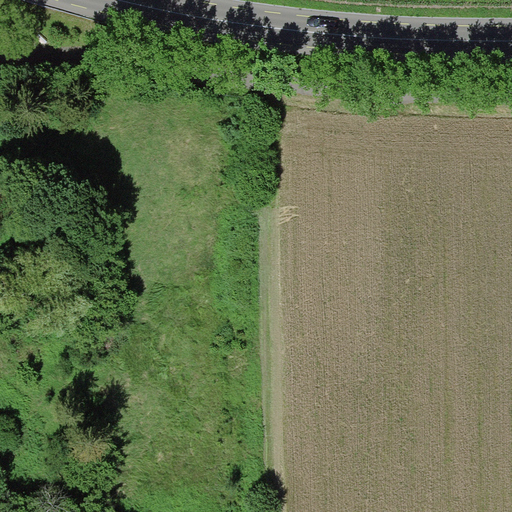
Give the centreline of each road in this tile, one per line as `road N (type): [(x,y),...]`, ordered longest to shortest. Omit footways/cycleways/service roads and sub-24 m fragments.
road 1 (track): [(511,91),(335,90),(57,54),(0,56)]
road 2 (secondary): [(114,0),(209,21),(397,39),(511,38)]
